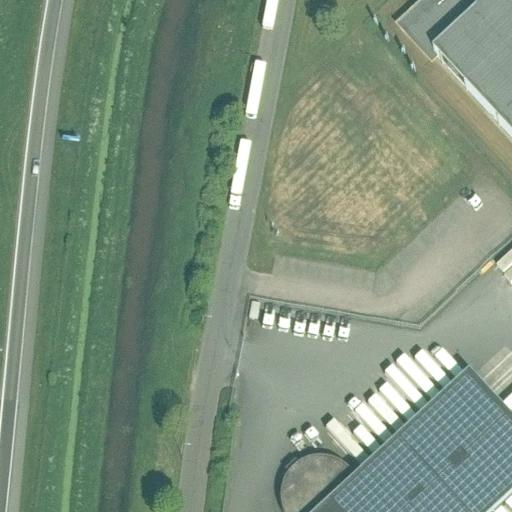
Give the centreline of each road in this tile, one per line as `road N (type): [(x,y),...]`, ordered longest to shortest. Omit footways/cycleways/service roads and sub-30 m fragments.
road 1 (unclassified): [(185,511),(283,0)]
road 2 (motorway): [(0,482),(55,0)]
